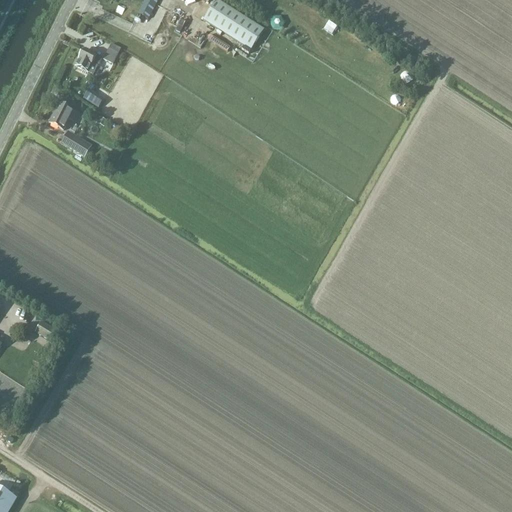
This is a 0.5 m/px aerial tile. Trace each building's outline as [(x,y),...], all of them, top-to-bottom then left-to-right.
[(145,0),(137,15),(143,18),(148,20),(158,0),(145,0)] [(250,52),(263,31),(216,1),(202,21),(250,52)] [(283,24),(280,18),(273,18),(269,24),(272,30),(279,30),(283,24)] [(108,49),(102,61),(112,66),(118,54),(108,49)] [(78,62),(74,69),(83,73),(86,75),(90,67),(95,70),(96,67),(97,68),(101,60),(96,57),(83,51),(81,55),(79,55),(78,58),(79,60),(78,62)] [(98,108),(103,100),(95,96),(90,104),(98,108)] [(77,115),(72,113),(73,112),(58,105),(48,125),(63,132),(69,120),(73,122),(77,115)] [(90,149),(73,139),(67,148),(84,159),(90,149)] [(62,335),(55,331),(42,323),(35,334),(48,342),(50,340),(57,344),(62,335)] [(0,511),(9,511),(17,501),(0,490),(0,511)]
